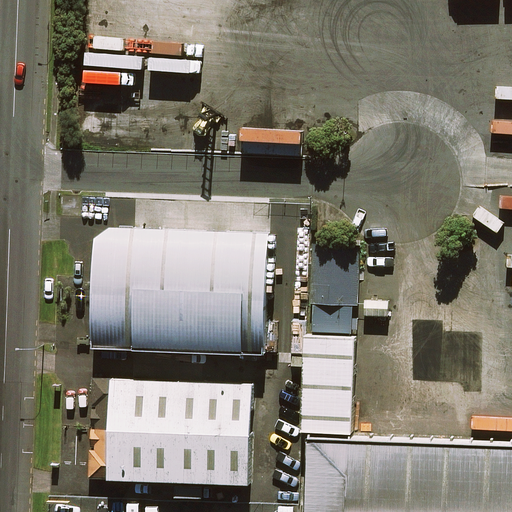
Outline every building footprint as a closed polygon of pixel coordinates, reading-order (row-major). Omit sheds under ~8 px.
[(268,227),(96,221),(92,333),(264,339),(268,227)] [(364,239),(322,237),(319,319),(361,320),(364,239)] [(353,328),(305,327),(301,426),(350,427),(353,328)] [(254,373),(117,369),(114,467),(251,472),(254,373)] [(511,511),(511,447),(306,442),(304,511),(511,511)]
